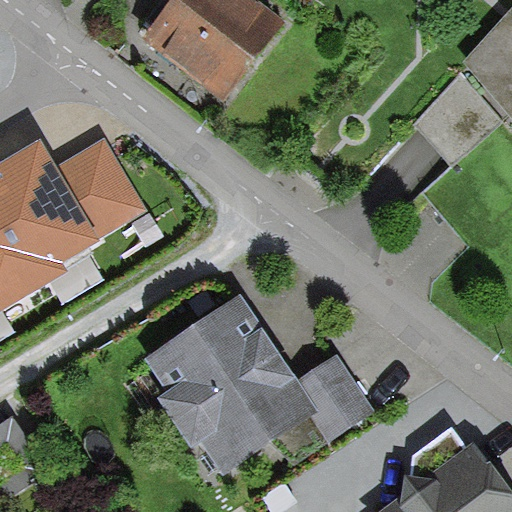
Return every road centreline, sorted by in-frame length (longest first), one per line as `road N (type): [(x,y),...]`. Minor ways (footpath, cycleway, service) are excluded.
road 1 (residential): [(270,205),(242,236),(0,383)]
road 2 (residential): [(270,205),(511,390)]
road 3 (residential): [(71,53),(270,205)]
